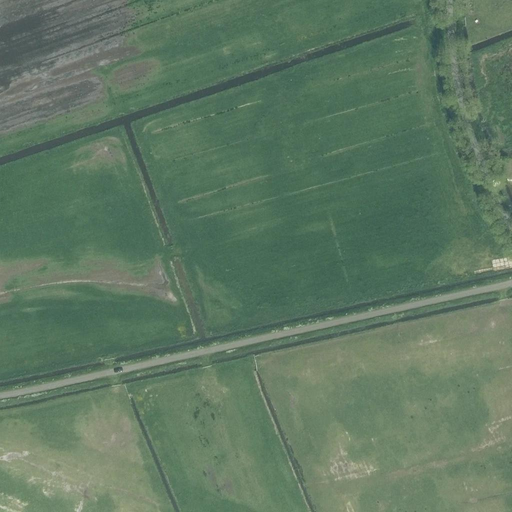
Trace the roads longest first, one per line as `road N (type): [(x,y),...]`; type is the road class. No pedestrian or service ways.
road 1 (unclassified): [(0,395),(511,282)]
road 2 (unclassified): [(511,228),(469,134),(447,0)]
